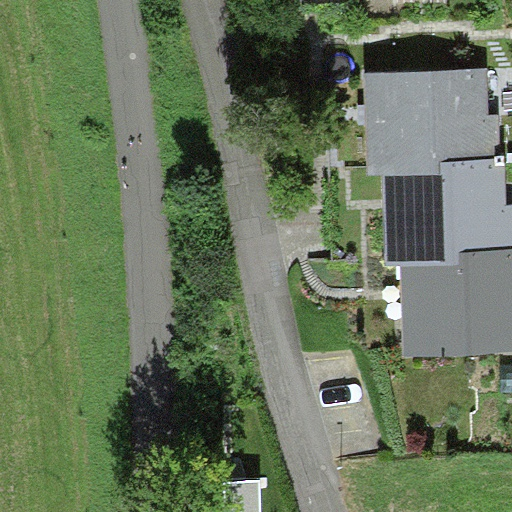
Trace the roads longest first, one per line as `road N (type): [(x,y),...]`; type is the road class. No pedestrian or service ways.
road 1 (residential): [(328,511),(193,0)]
road 2 (residential): [(111,0),(135,197),(154,511)]
